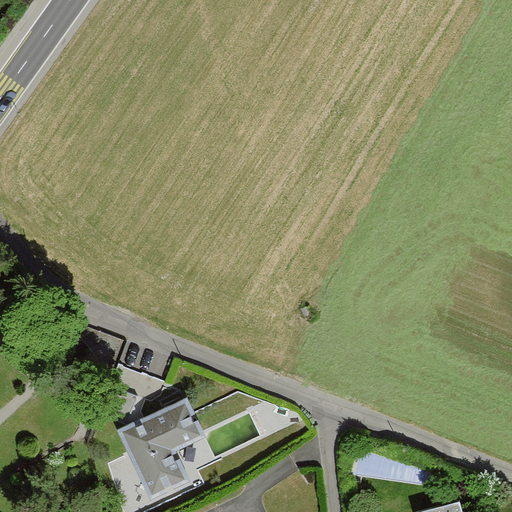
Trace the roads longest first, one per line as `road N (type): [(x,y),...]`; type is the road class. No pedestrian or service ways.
road 1 (residential): [(0,226),(50,282),(113,322),(325,400)]
road 2 (residential): [(325,400),(511,473)]
road 3 (tertiary): [(71,0),(0,99)]
